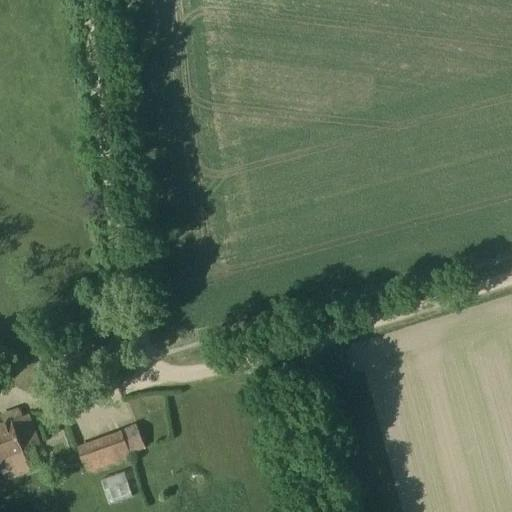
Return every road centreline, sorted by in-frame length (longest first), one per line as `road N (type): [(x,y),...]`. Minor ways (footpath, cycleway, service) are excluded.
road 1 (track): [(85,0),(134,343),(151,377),(249,361),(318,338)]
road 2 (track): [(318,338),(511,280)]
